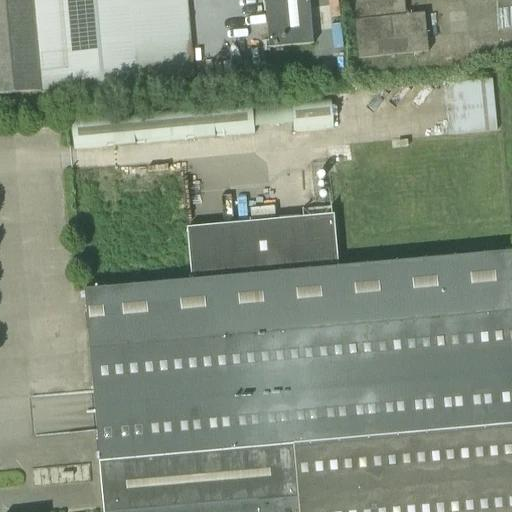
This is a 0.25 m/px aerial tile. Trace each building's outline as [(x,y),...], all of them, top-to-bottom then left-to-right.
[(0,0),(0,95),(194,78),(186,0),(0,0)] [(313,45),(308,0),(263,0),(269,49),(313,45)] [(358,60),(428,52),(424,14),(404,16),(402,0),(362,0),(352,1),(358,60)] [(293,130),(333,126),(331,102),(291,105),(292,124),(293,130)] [(254,132),(254,128),(252,109),(252,105),(72,121),(74,147),(254,132)] [(511,511),(511,252),(338,268),(333,216),(186,229),(191,281),(83,291),(89,351),(99,463),(103,511),(511,511)]
